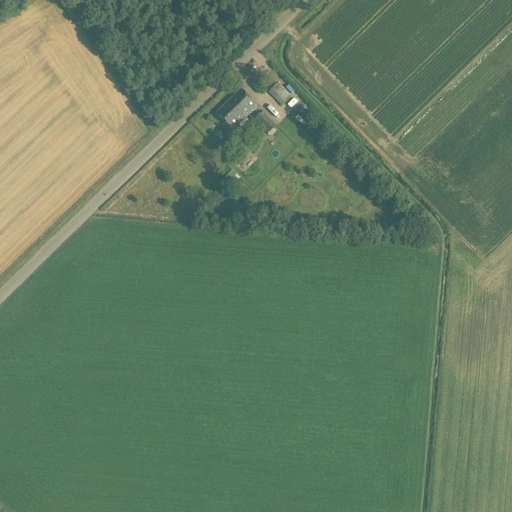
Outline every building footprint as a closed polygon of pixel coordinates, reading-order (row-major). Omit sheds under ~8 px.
[(281,106),(290,96),(278,84),(268,93),(281,106)] [(234,130),(243,121),(249,115),(258,107),(241,90),(217,113),(234,130)] [(264,94),(259,98),(265,106),(270,102),(264,94)] [(294,113),(300,105),(294,100),(287,109),(294,113)] [(267,135),(277,126),(263,112),(254,121),(267,135)] [(225,192),(240,178),(232,170),(218,185),(225,192)]
